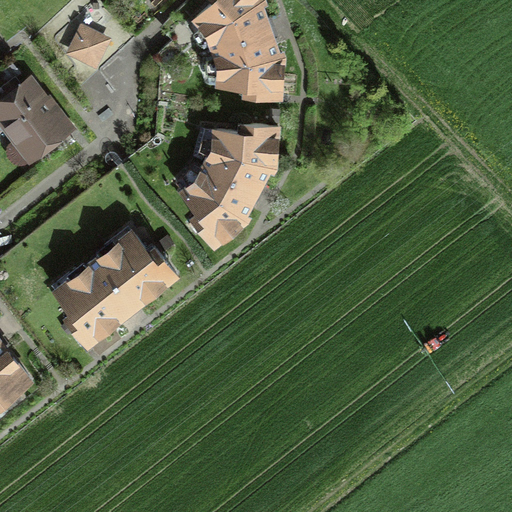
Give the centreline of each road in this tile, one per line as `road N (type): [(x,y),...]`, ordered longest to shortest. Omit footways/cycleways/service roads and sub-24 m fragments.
road 1 (track): [(511,212),(309,0)]
road 2 (track): [(511,359),(318,511)]
